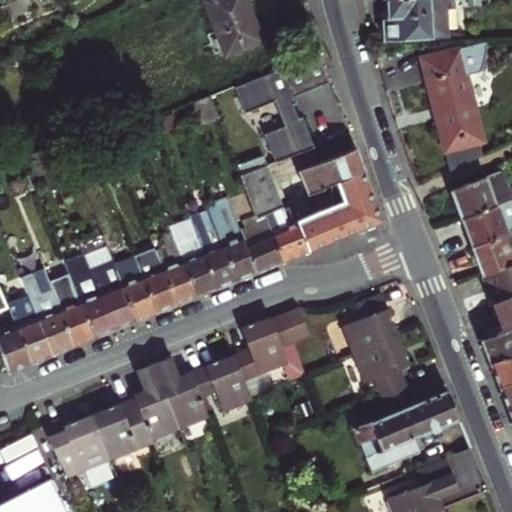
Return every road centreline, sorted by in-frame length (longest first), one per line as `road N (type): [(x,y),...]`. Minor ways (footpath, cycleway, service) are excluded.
road 1 (residential): [(416,246),(344,276),(269,294),(0,401)]
road 2 (residential): [(511,491),(416,246)]
road 3 (residential): [(416,246),(337,0)]
